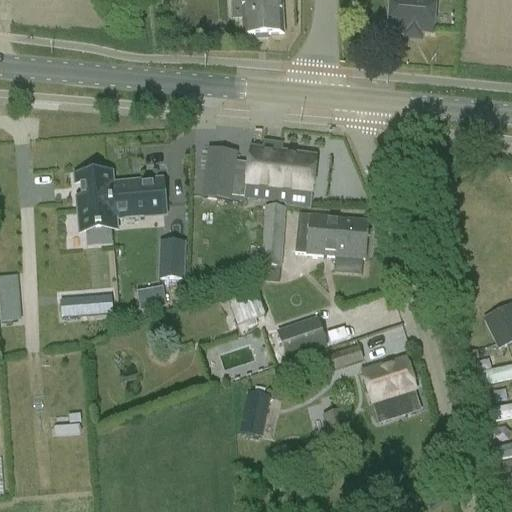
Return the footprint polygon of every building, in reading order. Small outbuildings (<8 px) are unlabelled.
[(283,36),(281,0),(230,0),(232,23),(242,23),(243,39),(283,36)] [(391,0),(389,32),(406,34),(406,37),(420,39),(420,35),(431,36),(434,3),(417,1),(417,0),(391,0)] [(123,3),(124,15),(146,13),(146,1),(123,3)] [(307,203),(310,150),(246,146),(243,199),(307,203)] [(233,161),(205,159),(202,205),(230,207),(233,161)] [(112,187),(110,174),(75,177),(80,238),(116,235),(115,222),(112,187)] [(163,182),(112,187),(115,222),(166,218),(163,182)] [(265,209),(261,270),(282,271),(286,211),(265,209)] [(368,224),(309,220),(299,219),(295,258),(364,263),(368,224)] [(185,245),(160,244),(158,281),(183,282),(185,245)] [(495,274),(497,279),(470,293),(499,352),(511,345),(511,308),(511,307),(511,306),(511,279),(511,278),(511,277),(511,269),(510,266),(495,274)] [(238,330),(265,320),(252,284),(224,294),(238,330)] [(87,298),(67,300),(68,313),(88,312),(87,298)] [(0,306),(0,324),(0,325),(20,324),(19,305),(0,306)] [(317,321),(277,335),(287,365),(328,351),(317,321)] [(332,374),(363,364),(358,348),(322,360),(326,372),(331,370),(332,374)] [(415,394),(404,362),(361,376),(371,408),(415,394)] [(268,399),(248,396),(241,435),(260,439),(268,399)] [(322,418),(330,448),(351,443),(343,413),(322,418)]
